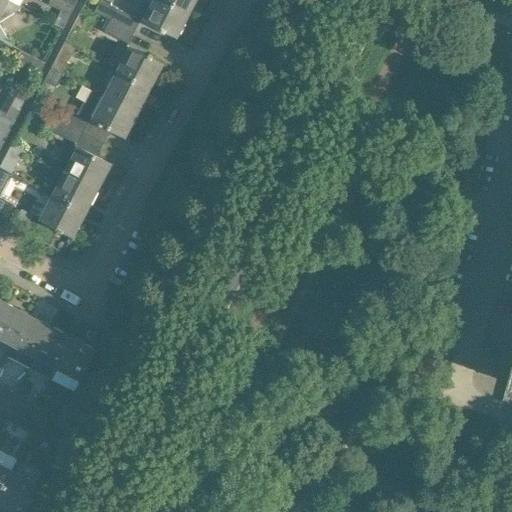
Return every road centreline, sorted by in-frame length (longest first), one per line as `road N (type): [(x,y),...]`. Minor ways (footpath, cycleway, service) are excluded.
road 1 (tertiary): [(111,511),(373,0)]
road 2 (residential): [(0,247),(61,278),(81,280),(99,269),(240,0)]
road 3 (residential): [(458,375),(511,183)]
